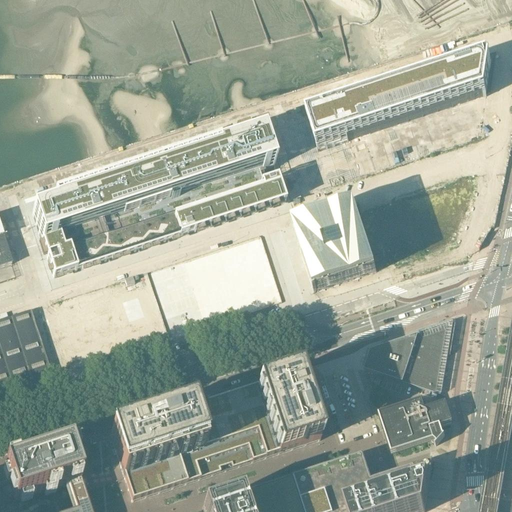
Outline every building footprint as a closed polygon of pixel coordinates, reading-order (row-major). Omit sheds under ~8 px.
[(360,179),(480,139),(491,63),(491,62),(490,61),(489,61),(489,60),(488,60),(488,61),(308,120),(262,135),(52,204),(53,207),(32,214),(40,240),(53,279),(284,204),(360,179)] [(292,227),(292,228),(298,246),(313,294),(376,273),(355,207),(292,227)] [(0,230),(0,269),(11,265),(0,230)] [(30,312),(0,322),(0,396),(52,379),(30,312)] [(366,366),(364,371),(365,372),(440,396),(443,380),(443,376),(452,325),(370,352),(366,366)] [(119,431),(109,434),(114,452),(112,453),(113,458),(116,457),(119,466),(131,503),(186,485),(200,481),(220,474),(232,470),(252,464),(265,459),(275,456),(319,442),(297,373),(277,379),(253,387),(192,407),(119,431)] [(380,416),(392,454),(433,440),(433,441),(434,443),(437,445),(435,447),(444,437),(443,438),(440,428),(452,424),(446,404),(424,411),(421,402),(383,414),(380,416)] [(0,511),(91,511),(82,485),(71,451),(4,472),(0,473),(0,511)] [(363,456),(202,509),(202,511),(425,511),(432,462),(429,463),(410,469),(393,475),(392,475),(390,476),(371,482),(363,456)]
